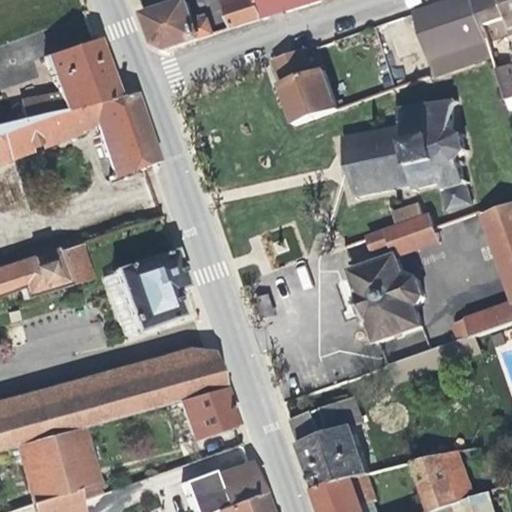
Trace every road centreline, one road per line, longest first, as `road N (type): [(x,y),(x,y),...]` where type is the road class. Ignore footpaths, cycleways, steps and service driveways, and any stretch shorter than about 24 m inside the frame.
road 1 (tertiary): [(147,88),(296,511)]
road 2 (residential): [(147,88),(395,0)]
